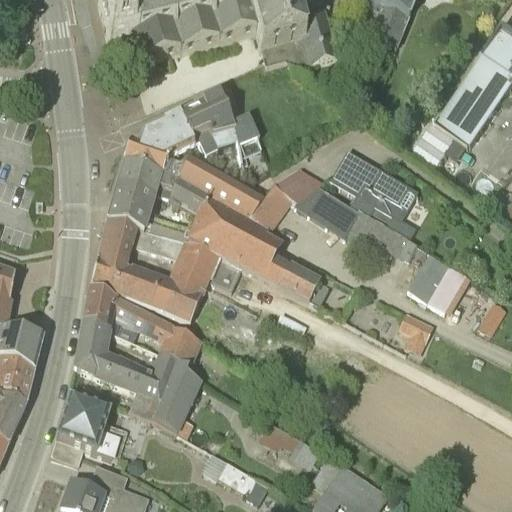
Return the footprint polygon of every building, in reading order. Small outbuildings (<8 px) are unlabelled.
[(138,70),(255,38),(258,49),(257,50),(259,57),(260,56),(263,66),(262,67),(264,74),(282,69),(294,77),(309,72),(309,73),(336,65),(324,20),(329,13),(320,8),(318,0),(118,0),(120,2),(97,8),(108,51),(131,45),(138,70)] [(365,42),(395,54),(417,0),(359,0),(357,5),(376,13),(365,42)] [(482,60),(483,61),(435,132),(454,145),(468,155),(469,152),(470,152),(511,92),(511,37),(502,31),(482,60)] [(210,142),(232,136),(231,130),(218,103),(197,113),(208,136),(210,142)] [(197,113),(178,123),(188,145),(208,136),(197,113)] [(156,151),(164,166),(197,149),(203,161),(216,155),(235,149),(232,136),(210,142),(208,136),(188,145),(178,123),(141,140),(138,151),(149,154),(156,151)] [(232,136),(235,149),(237,154),(249,149),(257,146),(247,123),(231,130),(232,136)] [(454,145),(435,132),(431,129),(422,143),(445,159),(454,145)] [(445,159),(422,143),(412,157),(436,172),(445,159)] [(248,226),(264,203),(193,163),(188,165),(182,166),(178,170),(164,166),(156,151),(149,154),(138,151),(130,149),(123,170),(176,186),(248,226)] [(123,170),(118,188),(106,228),(147,239),(151,224),(153,215),(150,214),(154,199),(169,203),(176,186),(123,170)] [(372,194),(362,189),(347,214),(357,220),(358,219),(366,223),(397,241),(404,229),(399,227),(416,198),(381,178),(372,194)] [(189,244),(186,250),(217,263),(232,271),(241,254),(250,259),(268,267),(276,250),(277,248),(275,247),(275,248),(262,243),(267,236),(248,226),(176,186),(169,203),(169,205),(198,221),(189,244)] [(264,203),(248,226),(267,236),(289,205),(272,192),(264,203)] [(349,235),(357,220),(347,214),(316,194),(294,209),(290,215),(341,247),(343,244),(349,235)] [(511,200),(509,199),(494,219),(511,232),(511,200)] [(366,223),(358,219),(357,220),(349,235),(370,247),(396,262),(397,260),(408,267),(416,253),(406,246),(397,241),(366,223)] [(151,224),(147,239),(186,250),(189,244),(184,241),(186,235),(151,224)] [(217,263),(186,250),(147,239),(106,228),(96,267),(90,292),(166,319),(189,329),(207,286),(229,297),(240,275),(232,271),(217,263)] [(364,257),(370,247),(349,235),(343,244),(364,257)] [(241,254),(232,271),(240,275),(308,309),(318,290),(287,274),(286,277),(268,267),(250,259),(241,254)] [(426,308),(447,273),(428,261),(407,296),(426,308)] [(0,334),(3,335),(14,281),(0,276),(0,334)] [(90,295),(81,338),(108,351),(110,338),(132,348),(136,338),(162,350),(152,372),(181,385),(179,391),(194,400),(199,388),(185,380),(197,348),(111,303),(90,295)] [(493,307),(476,334),(490,342),(507,316),(493,307)] [(282,320),(278,330),(302,340),(306,329),(282,320)] [(419,361),(431,333),(405,320),(398,335),(410,341),(404,353),(419,361)] [(0,365),(33,379),(41,344),(3,335),(0,334),(0,365)] [(108,351),(81,338),(73,376),(136,400),(128,419),(153,429),(176,440),(185,445),(192,430),(182,426),(194,400),(179,391),(181,385),(152,372),(150,377),(119,362),(118,364),(106,360),(108,351)] [(0,399),(25,412),(33,379),(0,365),(0,399)] [(331,407),(324,388),(308,395),(315,413),(331,407)] [(0,447),(7,451),(25,412),(0,399),(0,447)] [(104,430),(108,417),(68,404),(55,446),(50,463),(77,471),(82,455),(117,466),(126,436),(104,430)] [(273,431),(264,446),(291,461),(299,446),(273,431)] [(340,473),(327,464),(320,474),(315,481),(310,489),(324,498),(340,473)] [(267,493),(263,490),(225,470),(216,486),(245,502),(244,504),(257,511),(267,493)] [(116,511),(123,495),(98,486),(94,498),(69,489),(60,511),(116,511)]
